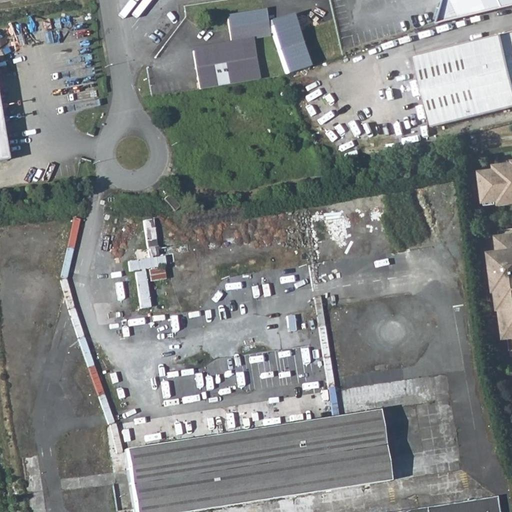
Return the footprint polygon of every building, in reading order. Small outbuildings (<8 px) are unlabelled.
[(511,0),(444,0),(438,23),(451,19),(493,10),(511,5),(511,0)] [(193,50),(199,89),(238,82),(258,79),(251,36),(268,33),(265,11),(228,17),(232,44),(193,50)] [(293,18),(269,26),(285,74),(309,66),(293,18)] [(511,31),(503,33),(511,53),(511,31)] [(511,53),(503,33),(498,35),(426,52),(416,55),(427,98),(435,126),(493,112),(511,107),(511,53)] [(0,112),(0,162),(8,161),(0,112)] [(484,173),(487,201),(497,200),(497,201),(509,200),(510,204),(511,203),(511,166),(505,167),(505,171),(484,173)] [(166,195),(160,200),(170,212),(177,207),(166,195)] [(128,260),(129,269),(176,264),(173,245),(157,247),(154,218),(144,219),(147,247),(136,249),(138,259),(128,260)] [(511,236),(499,238),(501,253),(499,253),(499,259),(495,260),(496,267),(498,267),(499,278),(497,278),(498,285),(503,285),(503,290),(503,296),(502,296),(503,303),(507,303),(508,308),(505,308),(507,322),(506,322),(507,331),(511,329),(511,236)] [(151,267),(151,278),(165,278),(164,267),(151,267)] [(148,270),(138,270),(138,307),(148,307),(148,270)] [(231,277),(234,291),(252,288),(249,274),(231,277)] [(200,383),(186,385),(188,399),(202,397),(200,383)] [(374,412),(123,448),(131,511),(175,511),(384,481),(374,412)] [(495,511),(493,497),(389,511),(495,511)]
